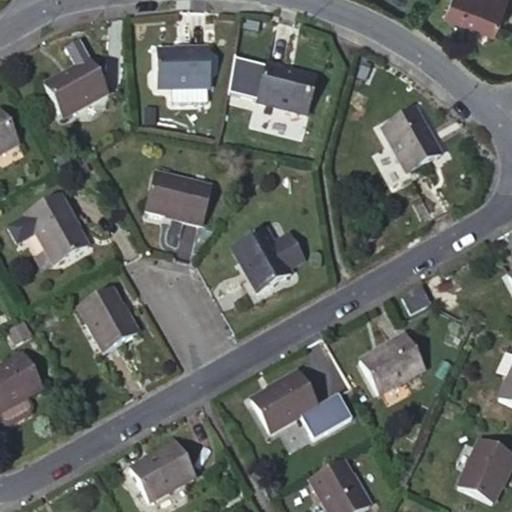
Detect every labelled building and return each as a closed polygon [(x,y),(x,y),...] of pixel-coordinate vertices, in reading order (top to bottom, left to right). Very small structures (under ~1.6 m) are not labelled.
[(496,30),(507,0),(450,0),(446,11),(496,30)] [(172,89),(207,89),(209,88),(208,51),(188,51),(187,55),(173,55),(171,52),(154,52),(155,90),(172,89)] [(62,119),(109,93),(90,60),(75,67),(76,70),(63,78),(60,77),(43,86),(62,119)] [(308,115),(316,81),(301,76),(300,80),(283,75),(284,72),(263,68),(255,102),(308,115)] [(207,102),(207,89),(172,89),(173,103),(207,102)] [(0,154),(19,144),(0,110),(0,154)] [(381,129),(408,176),(441,158),(433,142),(431,143),(422,128),(424,127),(415,111),(381,129)] [(211,188),(152,175),(144,212),(165,216),(167,214),(180,218),(180,220),(203,225),(211,188)] [(69,213),(60,198),(26,215),(54,266),(55,267),(88,249),(78,229),(75,228),(67,215),(69,213)] [(265,231),(232,250),(241,266),(242,265),(249,278),(249,279),(258,295),(291,276),(288,271),(273,246),(265,231)] [(289,237),(273,246),(288,271),(303,262),(289,237)] [(47,253),(36,259),(43,272),(54,266),(47,253)] [(120,304),(112,290),(78,309),(105,355),(138,338),(128,318),(124,319),(116,306),(120,304)] [(428,306),(420,291),(403,300),(411,315),(428,306)] [(424,371),(405,338),(387,349),(387,350),(374,358),(373,356),(359,364),(378,397),(424,371)] [(0,412),(26,399),(42,390),(24,356),(7,365),(7,368),(0,371),(0,412)] [(511,368),(496,401),(511,408),(511,368)] [(266,394),(252,403),(270,436),(300,418),(313,442),(351,420),(338,397),(316,409),(298,377),(279,387),(281,389),(267,397),(266,394)] [(26,399),(0,412),(0,420),(2,424),(8,426),(29,414),(31,408),(26,399)] [(511,462),(511,457),(478,442),(456,489),(491,505),(499,492),(496,489),(502,477),(506,476),(511,462)] [(149,505),(195,479),(176,445),(157,455),(158,458),(146,465),(144,463),(129,472),(149,505)] [(351,478),(342,463),(310,482),(326,511),(366,511),(369,510),(358,491),(356,492),(348,479),(351,478)]
